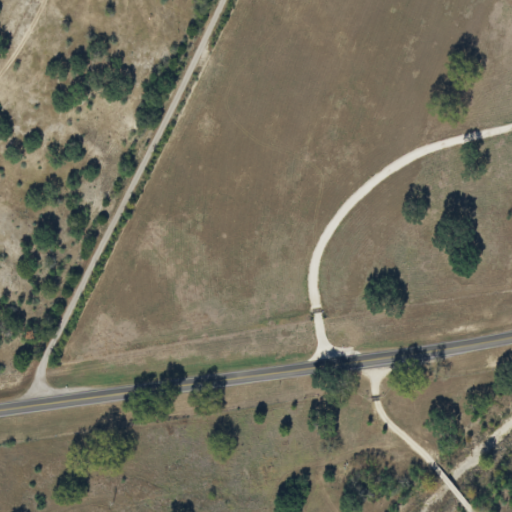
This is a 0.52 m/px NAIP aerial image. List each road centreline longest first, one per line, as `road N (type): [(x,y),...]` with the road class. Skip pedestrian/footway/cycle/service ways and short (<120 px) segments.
road 1 (secondary): [(0,407),(511,334)]
road 2 (residential): [(41,401),(57,336),(223,0)]
